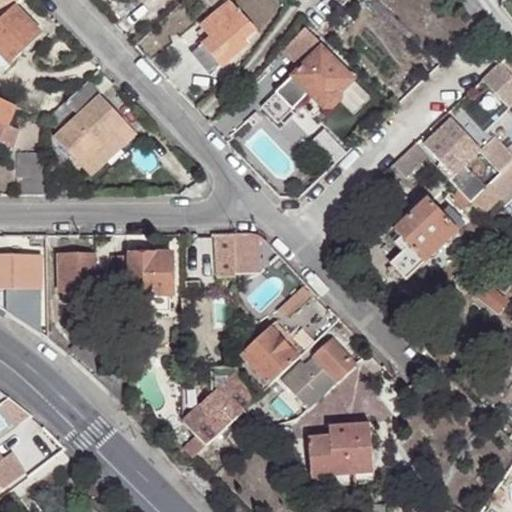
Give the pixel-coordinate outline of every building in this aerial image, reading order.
[(17,8),(0,23),(0,53),(11,65),(43,36),(17,8)] [(241,44),(257,31),(242,14),(225,27),(221,22),(210,31),(215,37),(206,45),(225,67),(246,49),(241,44)] [(342,94),(355,82),(323,50),(313,60),(308,55),(301,62),(306,67),(264,108),(279,124),(305,100),(315,109),(312,113),(317,119),(326,111),(333,111),(343,102),(342,94)] [(0,53),(0,65),(5,71),(11,65),(0,53)] [(511,77),(506,71),(472,104),(492,125),(511,105),(511,77)] [(130,126),(91,84),(49,119),(56,127),(73,111),(80,119),(53,144),(77,172),(99,153),(130,126)] [(17,107),(0,99),(0,141),(2,142),(8,128),(9,126),(17,107)] [(481,149),(481,150),(490,141),(461,111),(453,119),(481,149)] [(454,176),(481,149),(453,119),(426,145),(454,176)] [(8,128),(2,142),(14,147),(20,131),(9,126),(8,128)] [(136,133),(130,126),(99,153),(105,161),(136,133)] [(432,159),(416,142),(392,165),(409,182),(432,159)] [(19,196),(48,196),(48,152),(20,152),(19,196)] [(510,199),(511,197),(511,162),(492,181),(504,193),(510,199)] [(504,193),(492,181),(472,200),(484,213),(504,193)] [(426,263),(459,231),(449,221),(454,216),(448,209),(442,214),(430,201),(396,233),(401,237),(396,242),(405,252),(391,266),(406,282),(426,263)] [(0,257),(0,310),(2,312),(10,318),(10,292),(43,292),(43,257),(0,257)] [(99,295),(99,257),(61,257),(61,295),(99,295)] [(176,258),(115,257),(115,306),(133,306),(133,314),(171,314),(172,297),(175,297),(176,258)] [(218,282),(239,282),(239,258),(219,258),(218,282)] [(306,289),(281,313),(289,321),(314,297),(306,289)] [(87,378),(93,384),(99,379),(99,310),(92,310),(92,313),(88,313),(89,338),(69,361),(87,378)] [(246,357),(274,387),(301,361),(273,332),(246,357)] [(312,412),(359,368),(336,344),(309,369),(305,366),(286,385),(312,412)] [(209,449),(230,429),(259,401),(239,380),(215,403),(189,428),(200,440),(209,449)] [(215,403),(210,383),(185,387),(185,425),(189,428),(215,403)] [(332,478),(374,476),(372,426),(342,428),(342,443),(332,444),(331,440),(310,441),(311,473),(332,472),(332,478)] [(331,429),(331,440),(332,444),(342,443),(342,428),(331,429)] [(199,459),(209,449),(200,440),(188,452),(195,462),(199,459)] [(26,471),(14,452),(0,461),(0,485),(2,488),(26,471)] [(375,485),(374,476),(332,478),(332,472),(311,473),(312,489),(375,485)]
